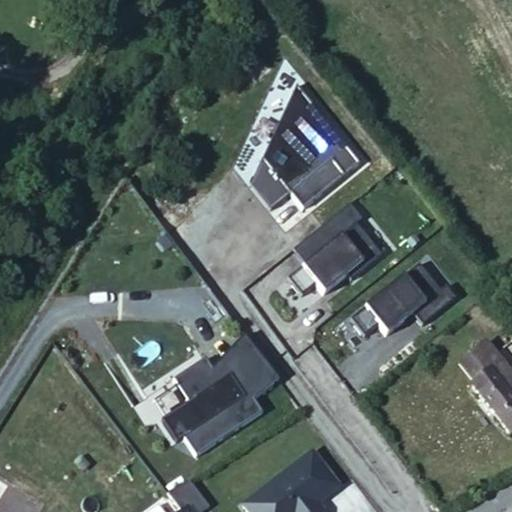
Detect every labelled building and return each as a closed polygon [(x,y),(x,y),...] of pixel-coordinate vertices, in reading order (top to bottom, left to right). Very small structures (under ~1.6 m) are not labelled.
[(294,95),(251,191),(271,212),(289,199),(302,213),(356,170),(294,95)] [(379,258),(354,230),(290,285),(314,314),(379,258)] [(464,303),(428,259),(339,326),(360,358),(411,322),(421,335),(464,303)] [(497,356),(483,337),(460,354),(475,374),(485,365),(497,356)] [(184,442),(195,459),(264,421),(256,409),(279,388),(244,340),(215,375),(208,358),(171,382),(186,413),(158,428),(174,447),(184,442)] [(511,389),(511,375),(497,356),(485,365),(506,394),(511,389)] [(511,401),(506,394),(485,365),(475,374),(481,380),(469,389),(508,438),(511,434),(511,401)] [(318,446),(243,506),(247,511),(316,511),(350,486),(318,446)]
